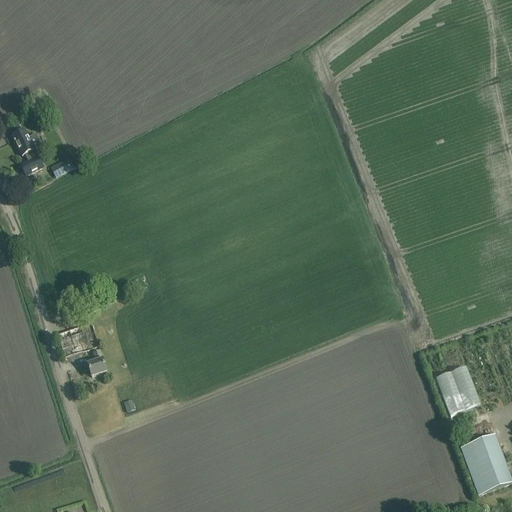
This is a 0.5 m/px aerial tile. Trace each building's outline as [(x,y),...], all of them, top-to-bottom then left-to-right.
[(25,156),(28,163),(19,168),(23,176),(25,179),(42,171),(45,170),(39,158),(36,159),(32,152),(34,151),(42,146),(36,135),(29,139),(25,132),(13,138),(22,157),(25,156)] [(67,162),(56,167),(61,177),(72,171),(67,162)] [(66,359),(100,349),(96,335),(76,340),(73,331),(59,335),(66,359)] [(92,379),(101,376),(107,374),(103,361),(100,352),(93,354),(96,363),(88,366),(92,379)] [(136,411),(132,401),(124,404),(127,414),(136,411)] [(463,448),(478,497),(511,486),(511,478),(499,436),(463,448)]
